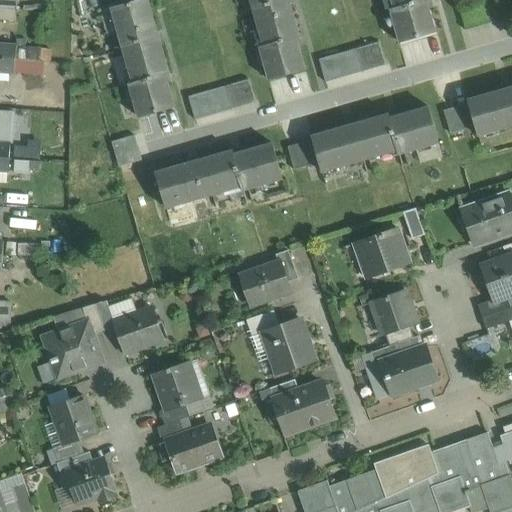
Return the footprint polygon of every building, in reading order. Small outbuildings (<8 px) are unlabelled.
[(17,0),(0,0),(0,8),(16,10),(17,0)] [(157,0),(142,0),(119,6),(139,78),(169,70),(176,68),(157,0)] [(294,0),(254,0),(265,41),(300,31),(302,31),(294,0)] [(403,0),(397,2),(393,3),(402,36),(441,26),(433,0),(403,0)] [(505,0),(481,0),(460,6),(466,29),(510,16),(505,0)] [(16,10),(0,8),(0,19),(16,21),(16,10)] [(265,41),(261,42),(270,75),(309,65),(300,31),(265,41)] [(379,42),(367,46),(374,68),(385,65),(379,42)] [(367,46),(356,49),(362,72),(374,68),(367,46)] [(43,57),(52,57),(52,48),(14,47),(13,71),(43,72),(43,57)] [(356,49),(343,52),(350,75),(362,72),(356,49)] [(343,52),(332,56),(338,79),(350,75),(343,52)] [(338,79),(332,56),(319,59),(325,82),(338,79)] [(139,78),(130,81),(139,114),(178,103),(169,70),(139,78)] [(256,103),(249,79),(237,83),(244,106),(256,103)] [(237,83),(226,86),(233,109),(244,106),(237,83)] [(511,83),(469,96),(480,133),(511,123),(511,83)] [(226,86),(213,90),(220,113),(233,109),(226,86)] [(213,90),(201,93),(208,116),(220,113),(213,90)] [(201,93),(188,97),(195,120),(208,116),(201,93)] [(443,138),(432,101),(394,112),(404,146),(405,149),(443,138)] [(469,103),(444,110),(451,133),(476,126),(469,103)] [(393,108),(312,131),(323,169),(404,146),(394,112),(393,108)] [(135,135),(112,141),(119,166),(142,160),(135,135)] [(24,156),(42,156),(43,138),(24,138),(24,156)] [(287,176),(276,138),(237,149),(247,183),(248,187),(287,176)] [(313,139),(288,146),(294,169),(319,162),(313,139)] [(236,146),(156,169),(166,206),(247,183),(237,149),(236,146)] [(9,157),(0,156),(0,170),(8,171),(9,157)] [(15,172),(30,171),(29,157),(14,158),(15,172)] [(511,196),(511,193),(462,210),(463,212),(466,211),(477,240),(473,242),(474,244),(511,230),(511,196)] [(425,234),(416,208),(403,212),(413,239),(425,234)] [(61,228),(61,209),(36,209),(35,228),(61,228)] [(398,228),(354,243),(361,263),(369,260),(374,275),(410,262),(398,228)] [(289,249),(276,254),(279,261),(280,261),(287,282),(299,278),(289,249)] [(511,255),(481,267),(492,299),(493,301),(507,296),(511,293),(511,255)] [(279,261),(241,275),(252,305),(290,291),(287,282),(280,261),(279,261)] [(406,289),(372,302),(383,334),(388,333),(410,325),(418,322),(406,289)] [(507,296),(493,301),(492,299),(478,304),(483,317),(511,307),(507,296)] [(0,323),(13,324),(13,298),(0,298),(0,323)] [(107,300),(95,304),(105,330),(116,326),(114,319),(107,300)] [(95,304),(83,307),(87,320),(89,320),(94,334),(105,330),(95,304)] [(152,306),(114,319),(116,326),(126,354),(164,340),(152,306)] [(511,306),(511,307),(483,317),(487,328),(511,319),(511,306)] [(274,310),(247,320),(253,337),(264,333),(268,331),(268,329),(279,325),(274,310)] [(279,325),(268,329),(268,331),(264,333),(278,372),(315,359),(300,318),(279,325)] [(87,320),(43,336),(58,377),(103,361),(94,334),(89,320),(87,320)] [(410,325),(388,333),(392,345),(400,342),(414,337),(410,325)] [(414,337),(400,342),(404,353),(384,360),(385,362),(376,365),(371,352),(353,359),(357,371),(367,367),(378,398),(392,394),(437,378),(426,346),(424,346),(420,335),(414,337)] [(392,345),(371,352),(376,365),(385,362),(384,360),(404,353),(400,342),(392,345)] [(190,360),(152,374),(153,375),(155,374),(167,410),(168,411),(187,404),(204,398),(203,397),(201,398),(189,362),(191,362),(190,360)] [(295,379),(270,388),(275,400),(296,393),(295,392),(299,390),(295,379)] [(296,393),(275,400),(286,433),(335,416),(323,382),(299,390),(295,392),(296,393)] [(83,394),(51,406),(65,444),(65,445),(80,440),(97,434),(83,394)] [(187,404),(168,411),(167,410),(162,412),(166,424),(190,416),(187,404)] [(212,420),(164,437),(177,474),(225,457),(212,420)] [(377,470),(329,487),(327,482),(298,492),(305,511),(446,511),(468,505),(470,511),(480,511),(491,508),(492,511),(511,511),(511,485),(509,478),(511,478),(510,475),(509,476),(503,461),(498,463),(487,432),(430,452),(436,472),(387,496),(377,470)] [(80,440),(65,445),(65,444),(53,448),(58,462),(85,453),(80,440)] [(58,462),(57,463),(62,475),(66,473),(66,472),(94,462),(90,451),(85,453),(58,462)] [(94,462),(66,472),(66,473),(77,503),(97,495),(100,503),(118,497),(115,489),(116,489),(106,458),(94,462)] [(35,511),(25,482),(10,487),(15,501),(19,511),(35,511)] [(0,499),(0,511),(19,511),(15,501),(2,505),(0,499)]
